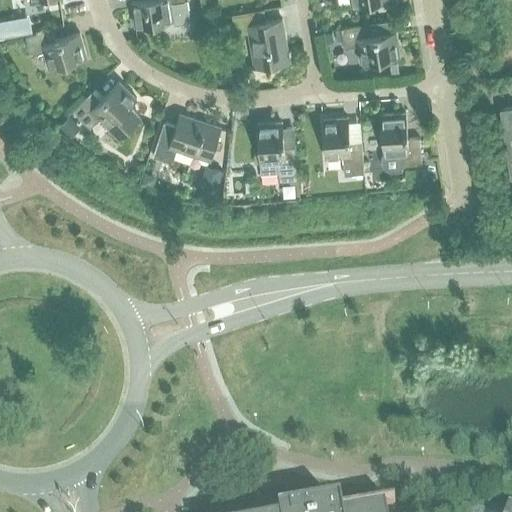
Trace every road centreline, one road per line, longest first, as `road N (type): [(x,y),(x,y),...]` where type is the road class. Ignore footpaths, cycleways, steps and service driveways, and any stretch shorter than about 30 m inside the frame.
road 1 (secondary): [(397,274),(316,275),(126,316)]
road 2 (secondary): [(139,364),(193,334),(397,274)]
road 3 (residential): [(319,96),(245,102),(183,91),(135,65),(111,36),(97,0)]
road 4 (secondary): [(126,316),(98,281),(59,259),(14,254)]
road 5 (residential): [(319,96),(446,82)]
